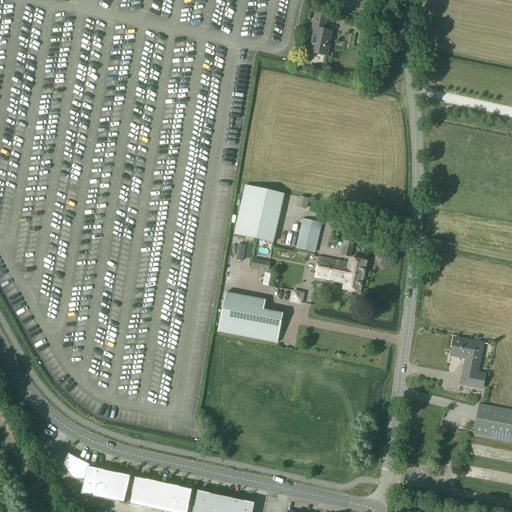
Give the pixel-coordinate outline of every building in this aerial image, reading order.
[(314,30),(309,53),(326,56),(331,32),(324,31),(327,17),(314,14),(311,29),(314,30)] [(234,235),(273,244),(284,195),(245,186),(234,235)] [(300,196),(298,205),(305,207),(307,198),(300,196)] [(303,218),(296,247),(314,252),(321,223),(303,218)] [(350,256),(353,242),(350,242),(350,239),(344,238),(340,254),(350,256)] [(358,292),(364,262),(349,258),(348,264),(318,257),(313,276),(341,283),(340,287),(342,288),(342,289),(358,292)] [(300,302),(302,294),(294,291),(292,300),(300,302)] [(276,344),(282,314),(263,311),(265,301),(225,293),(218,333),(276,344)] [(452,355),(466,358),(464,372),(477,374),(479,368),(482,348),(477,347),(478,343),(454,339),(451,357),(452,355)] [(483,390),(485,376),(477,374),(464,372),(461,385),(483,390)] [(511,410),(478,404),(473,435),(505,440),(505,441),(511,442),(511,410)] [(81,495),(124,504),(130,477),(89,468),(89,466),(68,454),(63,464),(72,479),(84,482),(81,495)] [(158,511),(187,511),(192,491),(135,478),(129,506),(158,511)] [(252,511),(254,504),(197,491),(192,511),(252,511)]
